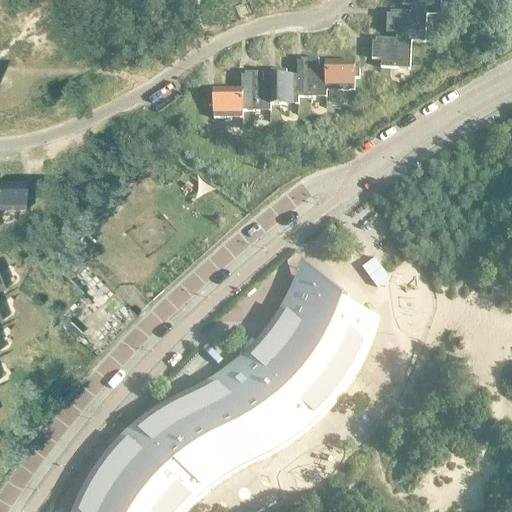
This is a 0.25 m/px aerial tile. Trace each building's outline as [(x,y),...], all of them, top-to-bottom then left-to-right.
[(401,0),(402,6),(411,6),(410,13),(401,12),(411,13),(411,14),(426,15),(425,15),(440,16),(440,0),(401,0)] [(386,39),(386,40),(396,40),(396,41),(411,42),(424,43),(425,15),(426,15),(411,14),(411,13),(401,12),(397,16),(387,16),(386,33),(395,34),(395,40),(386,39)] [(396,40),(386,40),(382,43),(372,43),(371,60),(381,60),(380,68),(410,69),(411,42),(396,41),(396,40)] [(301,69),(297,72),(297,76),(298,76),(297,98),(298,98),(326,98),(326,92),(326,69),(324,69),(318,69),(318,59),(301,59),(301,69)] [(324,61),(324,69),(326,69),(326,92),(326,91),(354,91),(354,78),(359,78),(359,69),(354,69),(354,61),(324,61)] [(268,76),(268,83),(270,83),(270,105),(297,105),(298,98),(297,98),(298,76),(297,76),(297,72),(297,73),(297,76),(286,76),(286,71),(277,71),(277,76),(268,76)] [(270,112),(270,105),(270,83),(268,83),(262,83),(262,73),(245,73),(245,83),(241,86),(241,90),(242,90),(242,112),(270,112)] [(242,119),(242,112),(242,90),(241,90),(241,86),(241,87),(241,89),(213,89),(213,98),(208,98),(208,107),(213,107),(213,119),(242,119)] [(0,211),(25,211),(25,199),(30,199),(29,190),(25,190),(24,181),(0,180),(0,211)] [(366,266),(373,276),(380,271),(373,261),(366,266)] [(388,281),(381,271),(374,276),(381,286),(388,281)] [(187,511),(190,509),(198,501),(202,497),(210,490),(211,491),(218,486),(223,482),(233,475),(239,472),(244,469),(250,467),(260,462),(259,461),(265,458),(272,455),(278,451),(285,447),(291,443),(297,439),(303,435),(308,430),(320,420),(331,409),(326,404),(330,399),(335,393),(339,387),(343,381),(347,375),(351,369),(354,363),(357,357),(360,350),(363,344),(366,337),(368,330),(370,323),(372,316),(345,303),(349,299),(337,288),(330,295),(303,281),(304,280),(303,279),(300,287),(302,289),(284,309),(283,309),(282,310),(286,314),(268,334),(267,334),(266,335),(270,338),(252,358),(251,357),(250,359),(251,359),(241,368),(238,366),(228,377),(229,378),(223,382),(217,385),(211,389),(205,393),(198,396),(181,404),(175,407),(169,410),(163,414),(157,418),(151,422),(145,426),(140,431),(134,435),(129,440),(124,445),(119,450),(114,456),(110,461),(105,467),(101,473),(97,479),(93,485),(90,491),(87,497),(83,504),(81,510),(79,511),(187,511)]
